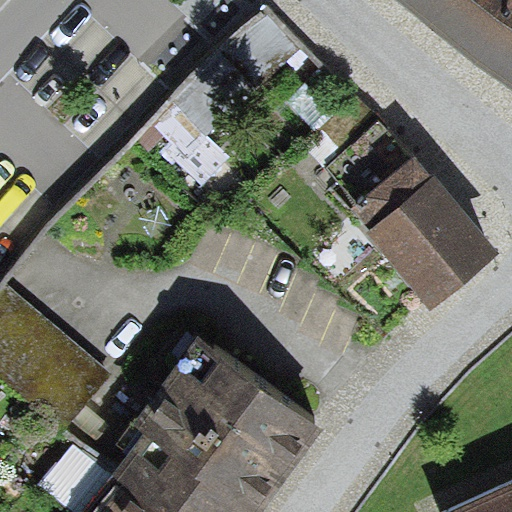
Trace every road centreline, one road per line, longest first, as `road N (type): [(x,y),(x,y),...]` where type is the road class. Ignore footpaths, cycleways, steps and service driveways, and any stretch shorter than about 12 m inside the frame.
road 1 (residential): [(307,511),(427,360),(511,278)]
road 2 (residential): [(511,162),(330,0)]
